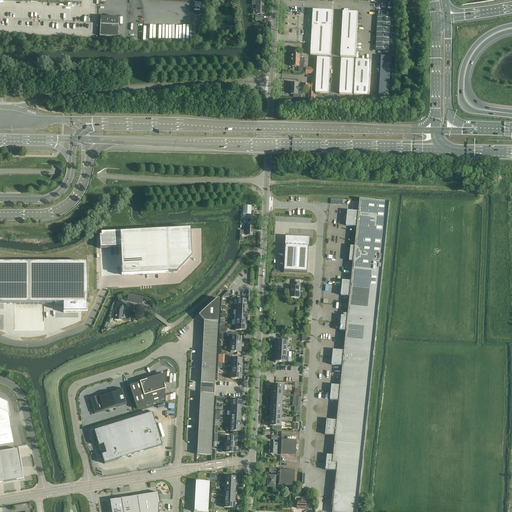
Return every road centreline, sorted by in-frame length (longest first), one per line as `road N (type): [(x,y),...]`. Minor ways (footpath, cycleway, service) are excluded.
road 1 (unclassified): [(264,204),(319,208),(304,468),(314,479)]
road 2 (unclassified): [(177,472),(182,386),(180,360),(169,351),(76,385),(74,418),(89,486)]
road 3 (primary): [(434,130),(108,120)]
road 4 (primary): [(113,140),(438,147)]
road 5 (unclassified): [(251,460),(264,204)]
road 6 (unclassified): [(264,204),(276,0)]
road 7 (motorway): [(500,112),(466,109),(460,79),(474,45),(511,25)]
road 8 (unclassified): [(107,281),(86,324),(34,344),(0,338)]
road 9 (unclassified): [(0,379),(22,401),(45,493)]
road 10 (motorway): [(500,112),(469,98),(466,75),(486,41),(511,31)]
road 11 (track): [(166,323),(198,305),(239,259),(262,250)]
